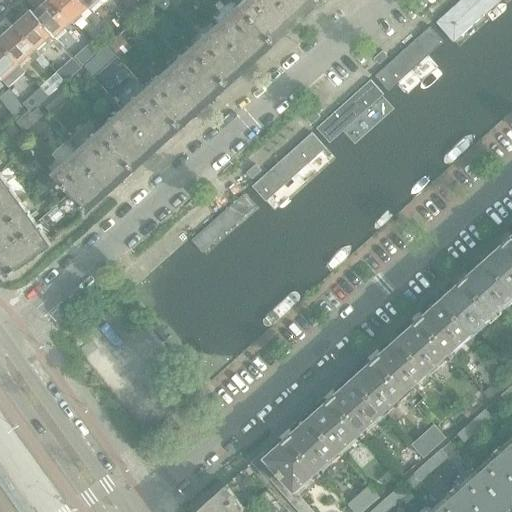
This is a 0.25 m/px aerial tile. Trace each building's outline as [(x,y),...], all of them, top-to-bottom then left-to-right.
[(50,0),(47,0),(33,13),(55,38),(72,23),(50,0)] [(88,9),(79,0),(50,0),(72,23),(88,9)] [(79,0),(88,9),(97,0),(101,5),(104,2),(111,10),(115,6),(109,0),(79,0)] [(317,0),(250,0),(243,7),(241,4),(240,6),(272,41),(317,0)] [(511,0),(458,0),(434,23),(452,42),(453,40),(459,46),(489,19),(485,15),(501,0),(503,0),(507,4),(511,0)] [(225,83),(272,41),(240,6),(236,8),(239,11),(219,28),(217,26),(215,28),(212,30),(215,32),(196,49),(195,50),(225,83)] [(55,38),(33,13),(31,10),(13,26),(41,55),(42,55),(53,45),(60,52),(64,47),(55,38)] [(98,20),(92,13),(87,17),(94,25),(98,20)] [(41,55),(13,26),(0,37),(0,44),(18,64),(27,56),(33,61),(35,60),(43,69),(49,63),(42,55),(41,55)] [(393,87),(442,42),(429,27),(378,70),(393,87)] [(82,35),(79,33),(76,29),(71,33),(77,39),(82,35)] [(18,64),(0,44),(0,78),(1,80),(18,64)] [(83,65),(96,54),(89,46),(76,57),(83,65)] [(178,125),(225,83),(195,50),(196,49),(194,47),(189,51),(192,53),(173,70),(170,68),(165,72),(168,75),(149,91),(148,92),(178,125)] [(382,50),(373,58),(378,64),(387,56),(382,50)] [(329,140),(380,94),(367,80),(315,125),(329,140)] [(47,95),(55,87),(49,81),(42,88),(47,95)] [(131,167),(178,125),(148,92),(149,91),(147,89),(142,93),(144,96),(126,112),(124,110),(119,114),(121,116),(103,133),(102,134),(131,167)] [(25,132),(44,115),(37,109),(31,114),(28,111),(16,122),(25,132)] [(314,110),(305,118),(311,124),(319,116),(314,110)] [(19,132),(13,124),(4,131),(10,139),(19,132)] [(83,210),(131,167),(102,134),(103,133),(101,130),(96,135),(98,137),(80,153),(78,151),(76,152),(74,155),(76,157),(54,177),(83,210)] [(326,146),(311,130),(250,187),(261,200),(273,212),(333,158),(324,148),(326,146)] [(255,164),(246,173),(251,178),(260,170),(255,164)] [(13,199),(0,181),(0,175),(1,175),(0,173),(0,211),(18,199),(16,197),(13,199)] [(238,190),(234,185),(229,189),(233,195),(238,190)] [(255,211),(240,196),(193,239),(203,252),(210,255),(226,241),(224,238),(255,211)] [(0,259),(11,273),(51,244),(41,230),(36,233),(32,227),(35,224),(33,222),(30,224),(15,204),(19,201),(18,199),(0,211),(0,259)] [(511,233),(483,260),(511,292),(511,233)] [(492,311),(511,293),(511,292),(483,260),(438,300),(468,332),(487,315),(491,319),(493,317),(495,315),(492,311)] [(448,351),(468,332),(438,300),(394,339),(424,372),(444,354),(447,358),(451,354),(448,351)] [(414,387),(411,384),(424,372),(394,339),(351,378),(381,411),(393,400),(396,403),(399,401),(396,397),(408,386),(411,390),(414,387)] [(361,428),(381,411),(351,378),(306,418),(336,451),(357,432),(360,435),(361,434),(364,432),(361,428)] [(488,399),(498,390),(493,384),(483,393),(488,399)] [(511,400),(511,399),(505,392),(500,396),(503,400),(507,404),(511,400)] [(476,411),(468,402),(458,410),(467,419),(476,411)] [(488,413),(485,410),(480,414),(487,422),(492,418),(488,413)] [(487,422),(480,414),(475,418),(483,426),(487,422)] [(316,468),(336,451),(306,418),(264,456),(262,458),(276,473),(280,477),(284,481),(288,485),(291,489),(292,490),(293,489),(313,472),(316,475),(317,473),(319,472),(316,468)] [(483,426),(475,418),(471,422),(478,430),(483,426)] [(456,429),(448,419),(438,428),(446,438),(456,429)] [(478,430),(471,422),(466,427),(473,435),(478,430)] [(473,435),(466,427),(461,431),(468,439),(473,435)] [(468,439),(461,431),(456,435),(464,443),(468,439)] [(435,446),(425,434),(412,445),(423,457),(435,446)] [(511,502),(511,440),(476,472),(507,507),(511,502)] [(448,457),(441,449),(436,453),(443,462),(448,457)] [(409,468),(418,460),(411,452),(401,460),(409,468)] [(267,481),(269,480),(276,473),(262,458),(264,456),(261,453),(250,462),(267,481)] [(443,462),(436,453),(431,458),(439,466),(443,462)] [(439,466),(431,458),(427,462),(434,470),(439,466)] [(434,470),(427,462),(422,466),(429,474),(434,470)] [(429,474),(422,466),(418,470),(425,478),(429,474)] [(425,478),(418,470),(413,474),(420,482),(425,478)] [(501,511),(507,507),(476,472),(433,511),(501,511)] [(276,473),(269,480),(273,484),(280,477),(276,473)] [(280,477),(273,484),(276,488),(284,481),(280,477)] [(284,481),(276,488),(280,492),(288,485),(284,481)] [(238,511),(232,502),(237,498),(225,485),(195,511),(238,511)] [(288,485),(280,492),(284,496),(291,489),(288,485)] [(404,497),(396,488),(392,493),(399,501),(404,497)] [(291,489),(284,496),(287,500),(296,492),(293,489),(292,490),(291,489)] [(362,511),(378,498),(369,489),(355,502),(349,507),(353,511),(360,511),(362,511)] [(296,492),(287,500),(291,504),(299,496),(296,492)] [(399,501),(392,493),(387,497),(395,505),(399,501)] [(248,509),(259,501),(255,496),(245,504),(248,509)] [(299,496),(291,504),(294,508),(303,500),(299,496)] [(395,505),(387,497),(383,501),(390,509),(395,505)] [(303,500),(294,508),(297,511),(298,511),(307,504),(303,500)] [(386,511),(390,509),(383,501),(378,505),(384,511),(386,511)]
